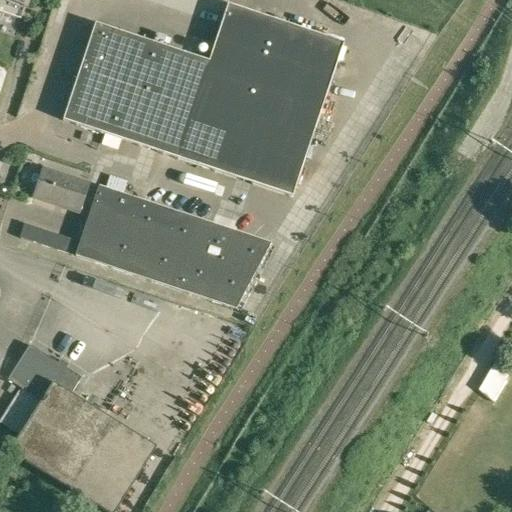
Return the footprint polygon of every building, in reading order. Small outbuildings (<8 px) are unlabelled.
[(63,120),(179,159),(294,197),(346,43),(229,4),(211,62),(95,24),(63,120)] [(79,213),(89,183),(44,168),(34,198),(79,213)] [(20,238),(76,257),(236,309),(248,316),(261,292),(249,285),(271,243),(99,186),(81,242),(25,224),(20,238)] [(113,318),(144,326),(151,300),(120,292),(113,318)] [(228,319),(225,328),(244,334),(247,324),(228,319)] [(12,453),(106,511),(118,511),(158,449),(167,433),(151,423),(141,438),(73,395),(84,378),(32,346),(10,380),(44,401),(12,453)] [(511,401),(505,396),(495,407),(503,415),(511,403),(511,401)]
